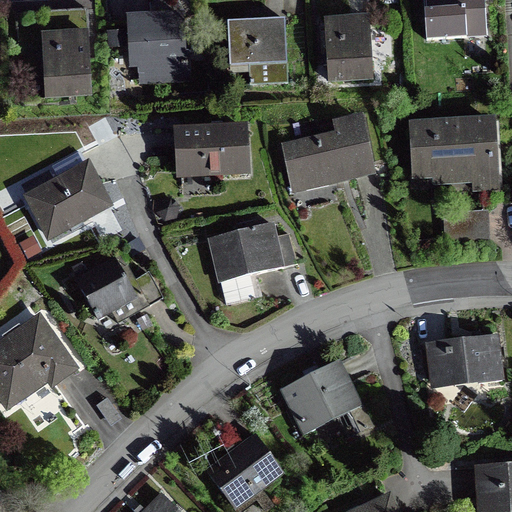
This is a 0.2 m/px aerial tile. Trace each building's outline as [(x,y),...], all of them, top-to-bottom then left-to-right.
[(482,0),(422,0),(425,42),(485,38),(482,0)] [(13,16),(14,17),(15,47),(42,45),(45,100),(47,100),(88,98),(85,39),(87,39),(86,11),(13,16)] [(186,61),(183,55),(181,18),(127,21),(129,51),(137,51),(139,84),(184,81),(184,75),(186,74),(187,72),(186,61)] [(286,86),(283,22),(226,25),(228,69),(266,67),(267,87),(286,86)] [(370,81),(366,22),(324,24),(328,83),(370,81)] [(346,175),(347,178),(369,173),(358,123),(336,127),(339,140),(296,149),(303,184),(346,175)] [(474,190),(495,189),(491,124),(411,129),(414,177),(473,173),(474,190)] [(245,173),(242,130),(177,134),(180,177),(245,173)] [(47,239),(107,208),(78,155),(47,171),(54,185),(26,200),(47,239)] [(169,202),(159,205),(156,214),(163,221),(173,219),(176,209),(169,202)] [(445,247),(483,245),(481,215),(443,217),(445,247)] [(273,240),(270,226),(208,241),(224,308),(260,299),(255,277),(296,267),(287,237),(273,240)] [(117,326),(161,302),(147,276),(134,283),(140,295),(134,298),(114,263),(75,285),(95,320),(109,312),(117,326)] [(71,371),(37,322),(0,347),(0,399),(6,408),(24,395),(19,387),(41,371),(51,385),(71,371)] [(500,383),(495,338),(426,347),(431,385),(476,380),(477,386),(500,383)] [(336,366),(335,365),(282,392),(304,437),(314,432),(311,426),(345,409),(359,435),(370,429),(360,409),(358,410),(336,366)] [(121,423),(108,401),(99,407),(112,428),(121,423)] [(255,439),(254,440),(205,474),(228,506),(251,490),(254,494),(251,496),(262,511),(267,511),(271,509),(259,492),(281,475),(255,439)] [(511,466),(476,469),(478,511),(489,511),(511,510),(511,466)] [(175,511),(161,497),(145,511),(175,511)] [(392,511),(387,500),(361,511),(392,511)]
